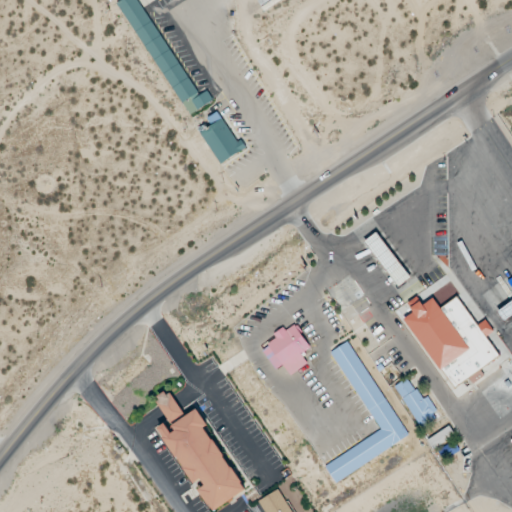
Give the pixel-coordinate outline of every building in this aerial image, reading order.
[(207,92),(198,97),(138,0),(122,0),(118,3),(188,117),(213,101),(207,92)] [(246,149),(241,140),(237,143),(218,112),(208,119),(212,126),(201,134),(220,165),(246,149)] [(397,288),(410,279),(378,233),(365,241),(397,288)] [(405,319),(453,389),(500,357),(487,337),(494,332),(486,320),(477,326),(457,297),(440,309),(433,299),(422,306),(417,299),(408,305),(414,313),(405,319)] [(276,371),(283,365),(290,376),(308,364),(301,354),(310,348),(295,325),(285,332),(282,328),(273,335),(276,340),(262,350),(276,371)] [(380,432),(325,466),(335,483),(408,438),(349,341),(332,352),(380,432)] [(428,397),(421,401),(409,379),(396,386),(418,428),(439,417),(428,397)] [(159,428),(193,484),(201,480),(205,486),(199,490),(213,511),(245,492),(205,427),(207,425),(197,409),(185,417),(169,391),(155,400),(168,422),(159,428)] [(455,437),(449,427),(427,441),(433,450),(455,437)] [(259,501),(264,511),(291,511),(280,490),(259,501)]
